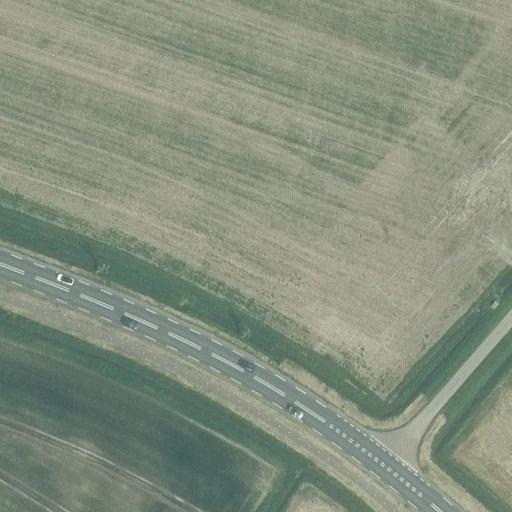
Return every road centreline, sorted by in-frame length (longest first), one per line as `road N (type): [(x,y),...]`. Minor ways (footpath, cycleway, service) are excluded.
road 1 (primary): [(0,265),(212,355),(383,466)]
road 2 (unclassified): [(383,466),(511,318)]
